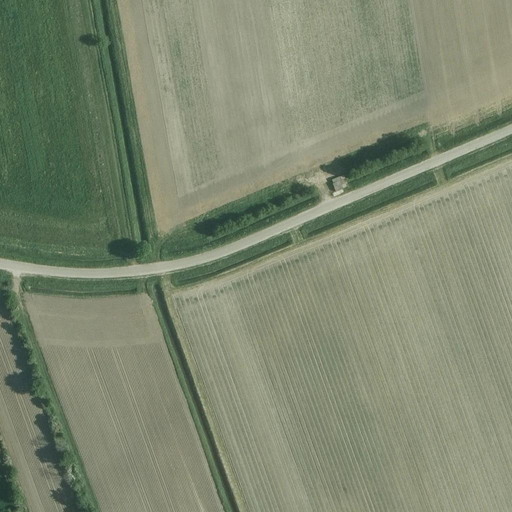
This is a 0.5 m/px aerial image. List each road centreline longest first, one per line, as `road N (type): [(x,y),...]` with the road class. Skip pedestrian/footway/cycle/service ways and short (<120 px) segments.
road 1 (unclassified): [(0,264),(117,271),(200,262),(511,134)]
road 2 (track): [(18,267),(10,289),(91,511)]
